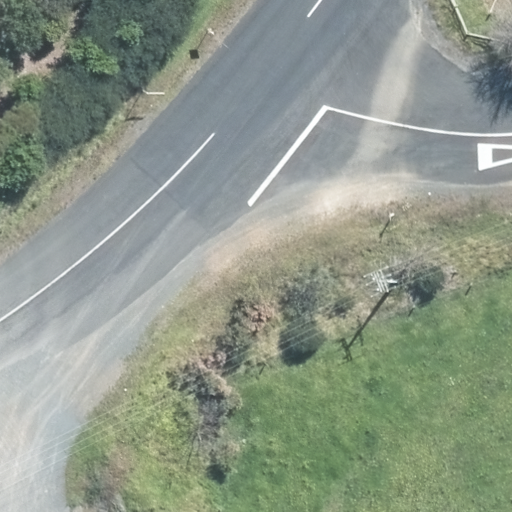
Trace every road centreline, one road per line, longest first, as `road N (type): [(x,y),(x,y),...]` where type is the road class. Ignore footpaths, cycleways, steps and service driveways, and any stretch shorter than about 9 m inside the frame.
road 1 (unclassified): [(268,71),(181,170),(0,321)]
road 2 (unclassified): [(268,71),(324,107),(422,130),(511,134)]
